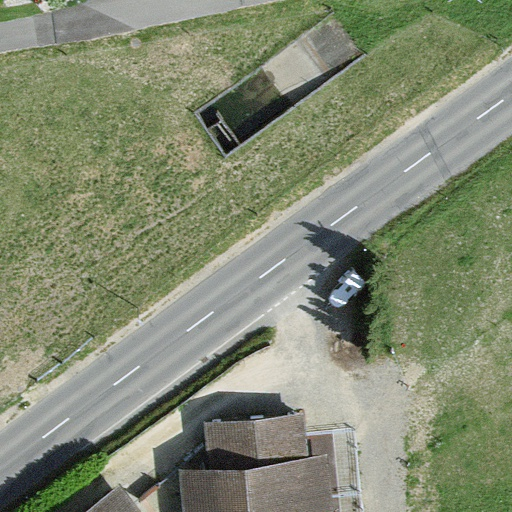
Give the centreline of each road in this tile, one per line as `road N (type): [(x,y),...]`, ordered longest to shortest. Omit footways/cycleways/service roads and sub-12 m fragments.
road 1 (tertiary): [(0,469),(511,94)]
road 2 (unclassified): [(209,0),(0,36)]
